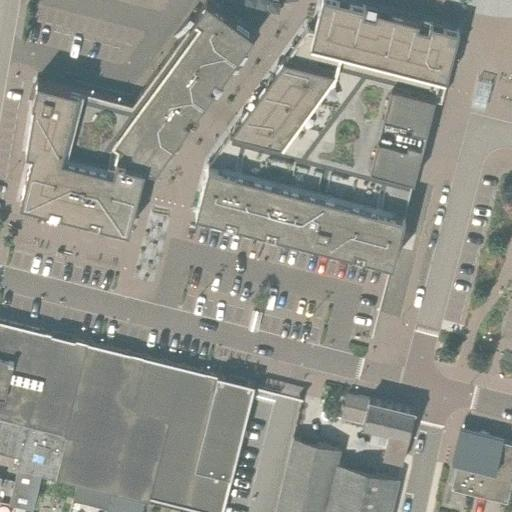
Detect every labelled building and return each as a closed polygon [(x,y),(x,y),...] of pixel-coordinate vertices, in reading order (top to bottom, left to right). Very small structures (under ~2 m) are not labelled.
[(32,151),(20,200),(129,228),(144,168),(155,171),(254,35),(207,0),(139,94),(133,102),(38,78),(32,101),(34,101),(26,149),(32,151)] [(208,162),(196,211),(319,242),(323,243),(391,261),(393,261),(405,213),(404,212),(413,178),(414,179),(414,178),(435,96),(441,98),(459,29),(346,0),(321,0),(320,6),(314,28),(308,26),(285,57),(284,56),(230,131),(231,132),(209,163),(208,162)] [(0,416),(67,434),(57,478),(79,484),(88,486),(149,501),(150,496),(214,511),(222,511),(254,383),(254,382),(207,371),(109,346),(93,342),(56,333),(40,329),(0,318),(0,416)] [(347,393),(341,418),(352,421),(373,426),(369,442),(386,447),(383,458),(402,462),(402,461),(410,425),(414,408),(348,393),(347,393)] [(0,451),(20,457),(17,470),(40,476),(40,475),(57,478),(67,434),(0,416),(0,451)] [(455,467),(451,486),(506,500),(511,476),(511,442),(465,431),(455,467)] [(266,511),(262,511),(261,511),(390,511),(399,476),(338,462),(341,447),(293,436),(274,511),(266,511)] [(17,470),(8,504),(32,508),(37,489),(39,479),(40,476),(17,470)] [(85,501),(88,486),(79,484),(75,498),(85,501)] [(141,511),(145,500),(111,492),(107,510),(116,511),(141,511)]
